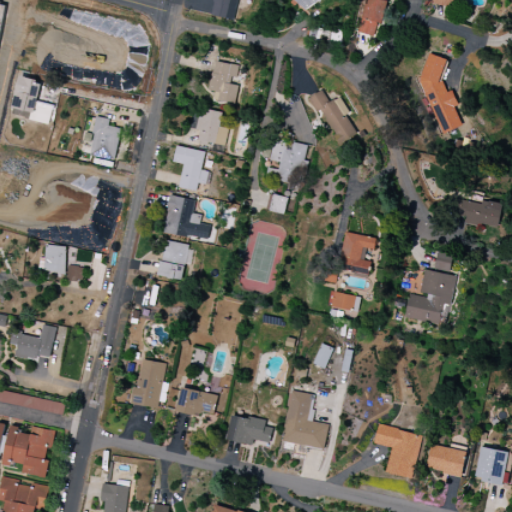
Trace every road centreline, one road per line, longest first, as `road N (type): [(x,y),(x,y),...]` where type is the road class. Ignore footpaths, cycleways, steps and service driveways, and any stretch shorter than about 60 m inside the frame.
road 1 (residential): [(181,0),(70,511)]
road 2 (residential): [(177,20),(332,59),(383,116),(419,215),(442,234),(511,252)]
road 3 (residential): [(428,511),(88,434)]
